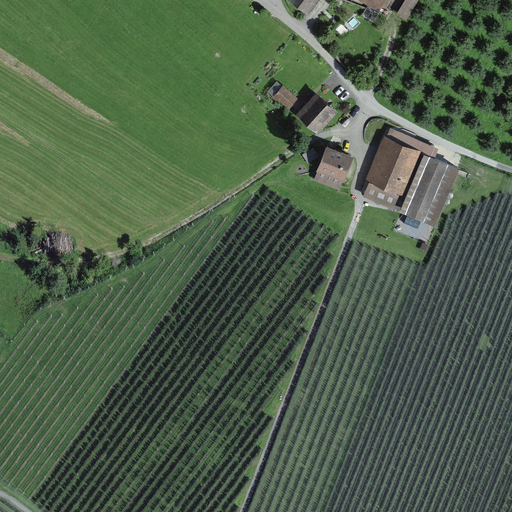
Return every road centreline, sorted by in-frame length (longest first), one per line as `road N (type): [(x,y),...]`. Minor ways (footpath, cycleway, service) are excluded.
road 1 (track): [(0,257),(83,268),(171,239),(375,105),(356,131),(358,212),(243,511)]
road 2 (track): [(264,0),(375,105),(511,171)]
